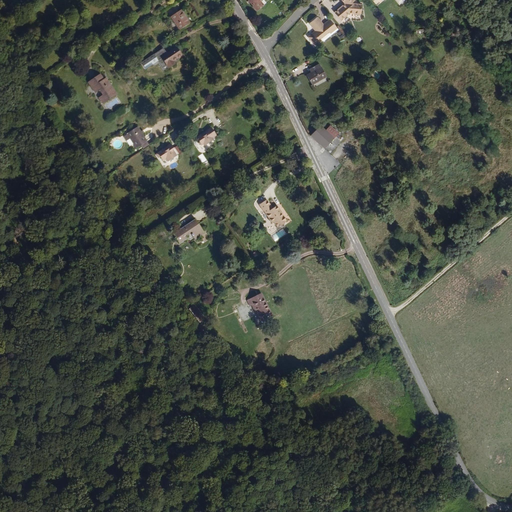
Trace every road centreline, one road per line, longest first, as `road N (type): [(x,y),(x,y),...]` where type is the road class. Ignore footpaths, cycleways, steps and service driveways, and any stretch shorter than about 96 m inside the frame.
road 1 (secondary): [(511,509),(486,499),(463,472),(261,49)]
road 2 (track): [(390,314),(511,213)]
